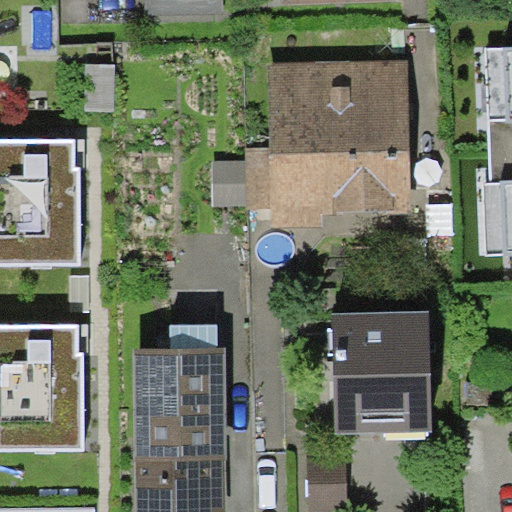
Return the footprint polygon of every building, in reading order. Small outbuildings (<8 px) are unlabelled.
[(379,0),(263,0),(264,13),(380,10),(379,0)] [(511,49),(483,51),(486,124),(511,122),(511,49)] [(390,73),(261,73),(262,225),(390,225),(390,73)] [(511,183),(486,185),(489,258),(511,256),(511,183)] [(429,324),(313,325),(313,433),(429,433),(429,324)] [(210,511),(210,355),(116,355),(116,511),(210,511)] [(61,414),(0,414),(0,504),(61,504),(61,414)]
